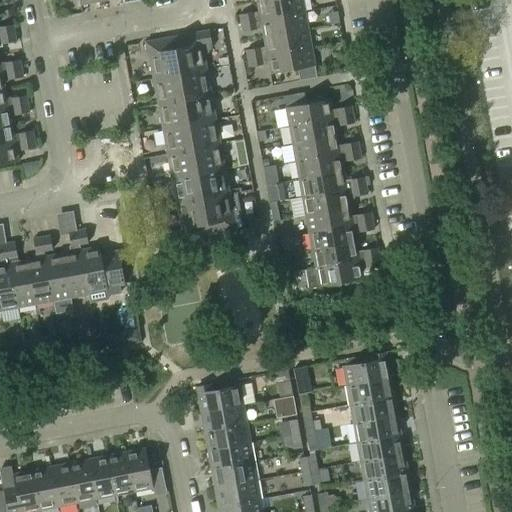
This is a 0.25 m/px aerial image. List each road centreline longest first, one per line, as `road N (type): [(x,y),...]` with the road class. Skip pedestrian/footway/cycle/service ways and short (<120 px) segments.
road 1 (residential): [(382,0),(442,324),(428,390),(451,511)]
road 2 (residential): [(0,441),(156,415),(177,446),(190,511)]
road 3 (residential): [(0,205),(35,198),(61,169),(40,39)]
road 4 (residential): [(40,39),(169,15),(184,0)]
